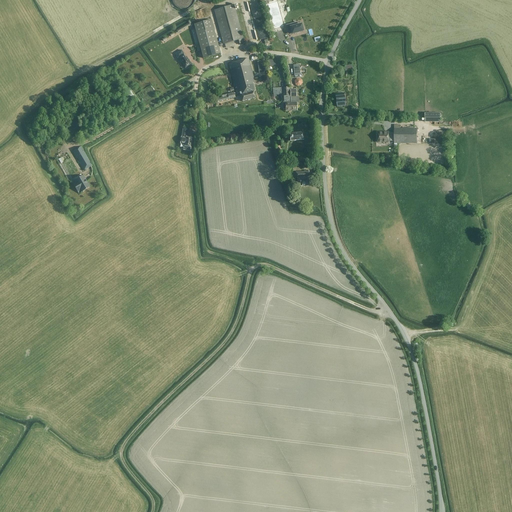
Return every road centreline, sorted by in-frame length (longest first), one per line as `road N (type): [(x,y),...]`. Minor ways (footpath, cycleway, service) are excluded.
road 1 (tertiary): [(440,511),(413,359),(330,220),(321,115),(329,62)]
road 2 (track): [(249,270),(229,336),(123,444),(120,459),(152,511)]
road 3 (track): [(249,270),(205,248),(197,77)]
road 4 (track): [(394,317),(272,266),(249,270)]
road 5 (unclassified): [(197,77),(216,62),(257,52),(329,62)]
